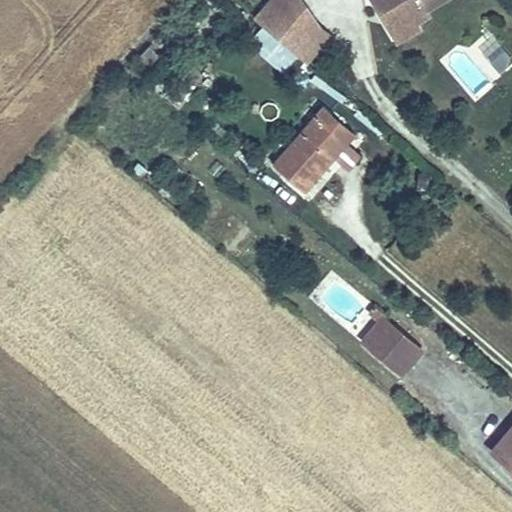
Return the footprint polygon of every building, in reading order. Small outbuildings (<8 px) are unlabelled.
[(317,25),(301,0),(270,0),(254,19),(308,65),(331,37),(317,25)] [(413,22),(452,0),(375,0),(400,45),(420,34),(413,22)] [(481,49),(497,74),(511,63),(511,61),(497,39),(481,49)] [(372,66),(364,41),(348,46),(356,72),(372,66)] [(327,127),(335,118),(324,109),(313,119),(320,125),(308,138),(304,134),(274,170),(306,198),(330,172),(325,168),(331,160),(336,164),(350,148),(327,127)] [(358,138),(335,118),(327,127),(350,148),(358,138)] [(369,320),(348,343),(388,377),(408,353),(369,320)] [(511,417),(488,444),(495,450),(486,460),(505,476),(509,472),(511,474),(511,417)]
